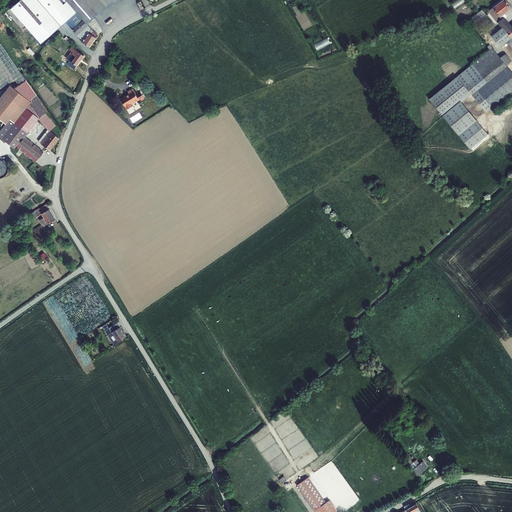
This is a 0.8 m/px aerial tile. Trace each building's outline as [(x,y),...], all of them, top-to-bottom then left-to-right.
[(73,2),(71,0),(24,0),(15,8),(44,44),(70,22),(81,36),(86,40),(85,42),(93,47),(101,35),(92,24),(82,12),(73,2)] [(82,12),(92,24),(120,0),(71,0),(73,2),(82,12)] [(462,0),(457,0),(452,6),(457,12),(466,4),(462,0)] [(511,7),(506,0),(491,11),(504,27),(493,36),(501,47),(511,38),(511,27),(511,28),(502,16),(511,8),(511,7)] [(483,11),(476,16),(480,22),(487,17),(483,11)] [(318,50),(331,42),(328,37),(315,44),(318,50)] [(0,46),(0,91),(21,77),(0,46)] [(74,47),(67,57),(73,61),(74,63),(79,67),(87,56),(79,51),(74,47)] [(493,53),(457,80),(469,96),(484,115),(511,93),(511,72),(509,69),(503,61),(495,51),(493,53)] [(503,61),(509,69),(511,66),(511,60),(509,56),(503,61)] [(457,80),(429,102),(467,151),(485,137),(459,104),(469,96),(457,80)] [(0,133),(0,134),(12,151),(14,150),(17,146),(22,140),(25,137),(13,126),(26,112),(22,109),(29,107),(37,101),(27,85),(15,93),(11,89),(0,102),(0,122),(6,127),(0,133)] [(132,94),(124,99),(130,110),(136,106),(135,104),(143,99),(145,101),(148,99),(143,91),(139,94),(136,89),(131,92),(132,94)] [(48,116),(37,101),(29,107),(22,109),(26,112),(33,119),(38,124),(46,117),(48,116)] [(13,126),(25,137),(38,124),(33,119),(26,112),(13,126)] [(46,117),(38,124),(48,136),(38,146),(48,155),(59,143),(50,135),(56,129),(46,117)] [(12,151),(0,134),(0,140),(12,151)] [(17,146),(36,163),(42,156),(22,140),(17,146)] [(17,146),(14,150),(34,166),(36,163),(17,146)] [(41,214),(43,218),(51,213),(49,210),(41,214)] [(51,213),(43,218),(50,229),(58,224),(51,213)] [(127,341),(119,327),(107,334),(110,338),(113,337),(119,346),(127,341)] [(413,466),(418,462),(413,455),(407,459),(413,466)] [(426,463),(417,470),(421,475),(430,468),(426,463)] [(308,477),(297,485),(312,507),(323,499),(308,477)] [(316,511),(322,508),(327,505),(323,499),(312,507),(316,511)] [(322,508),(316,511),(337,511),(330,502),(327,505),(322,508)]
